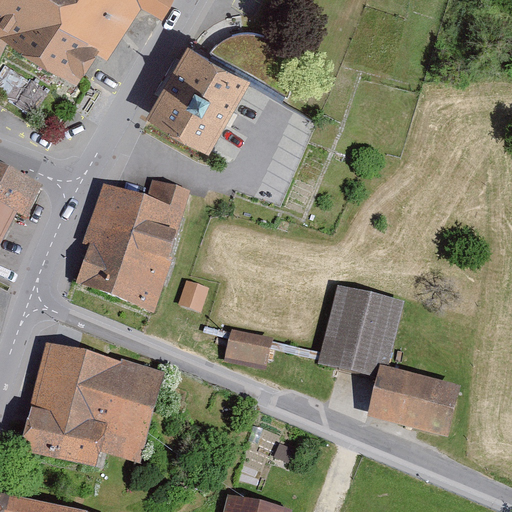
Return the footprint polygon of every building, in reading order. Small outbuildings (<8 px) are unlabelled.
[(0,0),(0,58),(7,43),(75,80),(91,52),(105,58),(138,8),(159,17),(168,0),(0,0)] [(255,81),(193,45),(150,119),(213,155),(255,81)] [(0,202),(20,213),(28,217),(43,191),(0,167),(0,202)] [(193,198),(152,183),(145,202),(108,189),(85,252),(93,254),(80,290),(150,316),(193,198)] [(0,202),(0,250),(20,213),(0,202)] [(210,290),(187,282),(179,306),(202,314),(210,290)] [(405,307),(339,291),(319,370),(377,385),(381,372),(389,374),(405,307)] [(275,345),(232,334),(225,362),(268,373),(275,345)] [(166,382),(50,350),(20,456),(96,476),(102,455),(143,466),(166,382)] [(377,385),(367,423),(449,444),(462,393),(389,374),(381,372),(377,385)] [(281,511),(228,499),(224,511),(281,511)]
